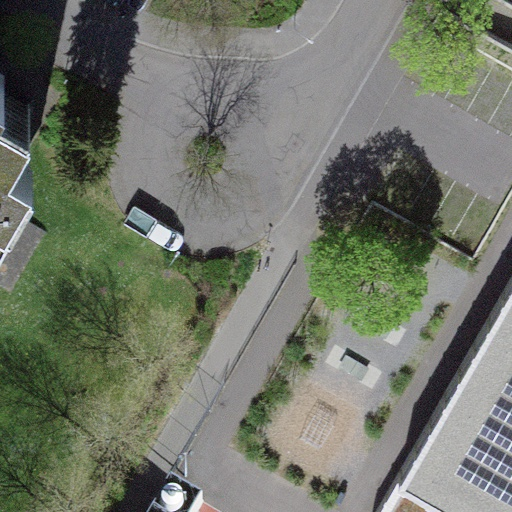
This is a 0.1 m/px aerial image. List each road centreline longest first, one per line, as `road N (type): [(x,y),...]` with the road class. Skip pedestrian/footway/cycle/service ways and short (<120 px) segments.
road 1 (residential): [(259,103),(173,89),(151,129),(146,163),(174,204),(207,212),(239,201),(263,158)]
road 2 (residential): [(378,0),(327,78),(259,103)]
